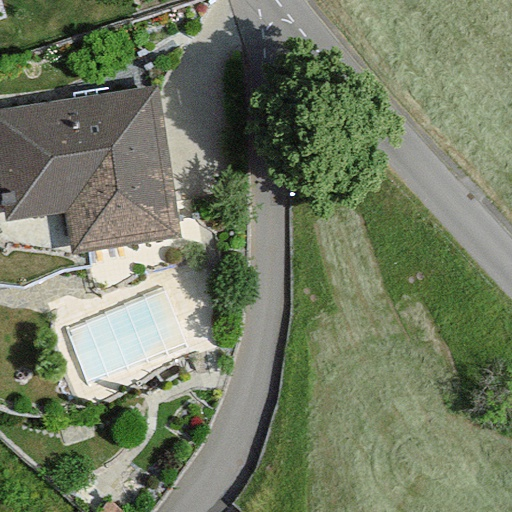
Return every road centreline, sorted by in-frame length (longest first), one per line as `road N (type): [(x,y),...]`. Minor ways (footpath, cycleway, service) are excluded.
road 1 (residential): [(268,1),(278,279),(250,431),(181,511)]
road 2 (residential): [(511,262),(268,1)]
